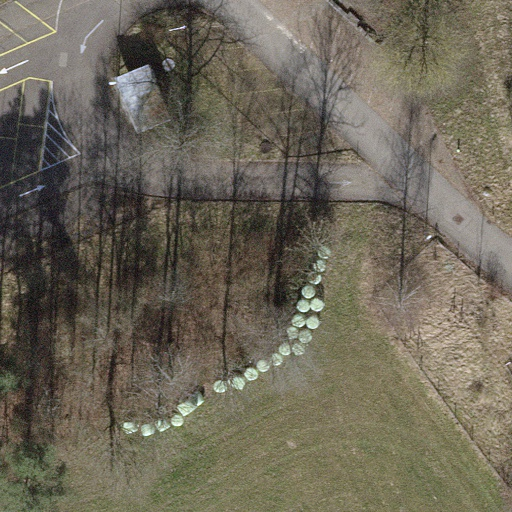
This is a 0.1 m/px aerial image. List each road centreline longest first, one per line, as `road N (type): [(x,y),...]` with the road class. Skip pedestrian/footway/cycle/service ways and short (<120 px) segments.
road 1 (residential): [(214,0),(511,263)]
road 2 (unknown): [(82,169),(64,47)]
